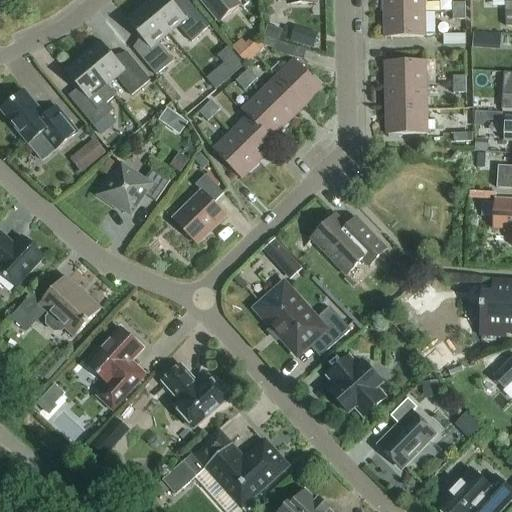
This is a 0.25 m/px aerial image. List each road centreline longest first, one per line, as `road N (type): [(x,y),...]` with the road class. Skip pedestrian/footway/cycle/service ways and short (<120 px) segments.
road 1 (residential): [(200,307),(220,273),(345,152),(344,0)]
road 2 (residential): [(200,307),(388,511)]
road 3 (residential): [(0,172),(94,258),(200,307)]
